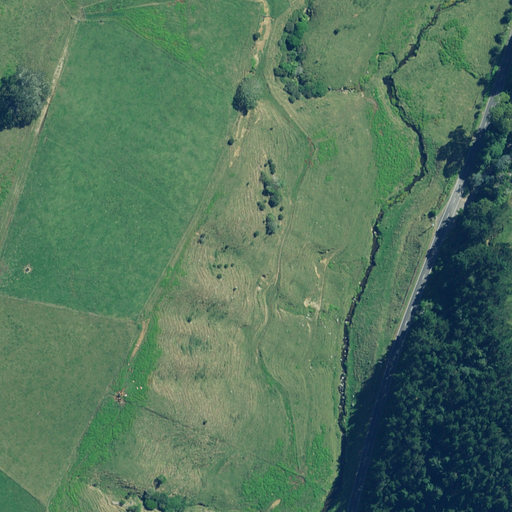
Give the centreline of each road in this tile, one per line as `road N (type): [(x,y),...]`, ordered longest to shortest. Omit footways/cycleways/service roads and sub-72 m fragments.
road 1 (tertiary): [(351,511),(404,325),(511,42)]
road 2 (track): [(102,0),(0,262)]
road 3 (unknown): [(439,235),(461,224),(511,121)]
